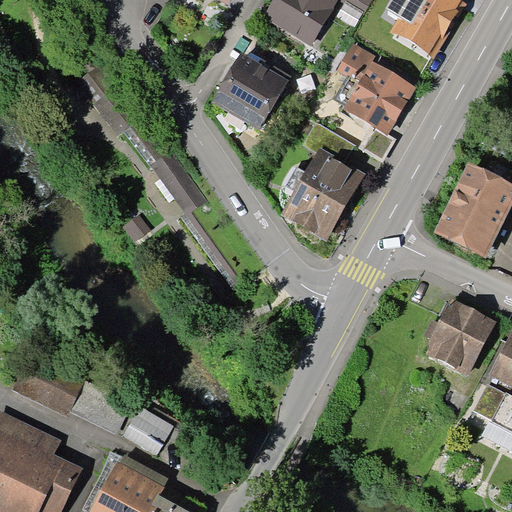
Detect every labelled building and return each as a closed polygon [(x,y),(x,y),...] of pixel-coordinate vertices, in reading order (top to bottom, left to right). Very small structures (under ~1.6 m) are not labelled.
[(337,0),(274,0),(264,18),(311,46),(337,0)] [(372,0),(339,0),(344,3),(363,13),(364,15),(372,0)] [(389,0),(385,8),(399,17),(390,31),(434,58),(467,3),(461,0),(389,0)] [(355,27),(363,13),(344,3),(337,16),(355,27)] [(376,56),(353,43),(337,70),(347,76),(359,83),(345,106),(343,109),(372,125),(388,135),(416,87),(373,61),(376,56)] [(242,50),(212,101),(260,129),(290,78),(242,50)] [(169,155),(100,64),(77,81),(118,135),(130,126),(158,163),(169,155)] [(334,99),(345,106),(359,83),(347,76),(334,99)] [(355,146),(316,123),(303,145),(317,153),(321,147),(345,162),(355,146)] [(396,139),(388,135),(372,125),(359,148),(383,162),(396,139)] [(326,241),(366,174),(345,162),(321,147),(317,153),(306,173),(294,191),(281,214),(326,241)] [(208,208),(169,155),(158,163),(146,172),(185,225),(208,208)] [(511,182),(469,161),(434,232),(485,258),(511,205),(511,182)] [(294,191),(306,173),(297,168),(286,186),(294,191)] [(150,229),(139,214),(123,226),(134,241),(150,229)] [(469,375),(497,321),(451,297),(438,323),(430,339),(427,344),(430,345),(426,353),(469,375)] [(430,339),(438,323),(432,320),(424,336),(430,339)] [(511,332),(490,375),(511,386),(511,332)] [(85,381),(31,353),(13,389),(67,416),(69,411),(85,381)] [(86,379),(85,381),(69,411),(116,435),(132,403),(86,379)] [(174,426),(141,407),(124,435),(157,455),(174,426)] [(62,440),(0,410),(0,511),(61,511),(83,468),(55,454),(62,440)] [(165,487),(117,461),(90,511),(192,511),(161,495),(165,487)]
